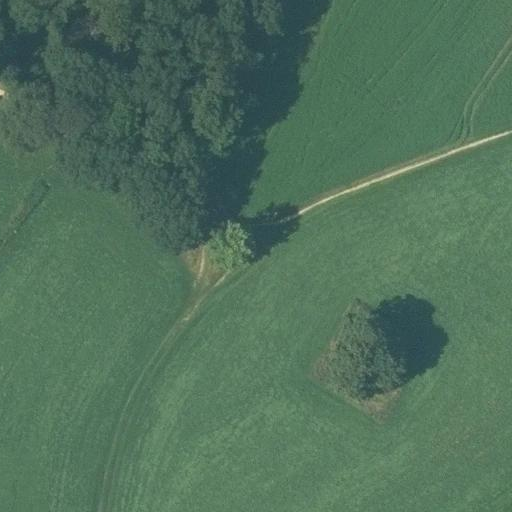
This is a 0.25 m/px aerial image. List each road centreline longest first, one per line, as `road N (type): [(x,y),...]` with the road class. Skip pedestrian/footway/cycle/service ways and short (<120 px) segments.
road 1 (track): [(0,93),(178,211),(244,226),(281,223),(360,183),(511,131)]
road 2 (track): [(112,511),(143,379),(192,311),(200,220)]
road 3 (track): [(192,311),(281,223)]
